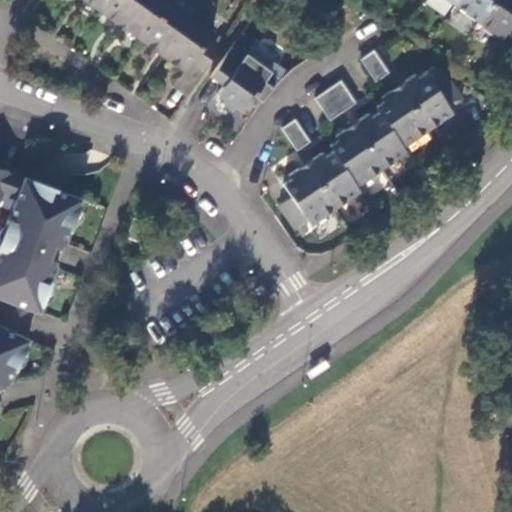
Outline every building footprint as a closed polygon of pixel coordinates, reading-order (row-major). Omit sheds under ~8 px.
[(87,0),(83,6),(97,16),(108,0),(87,0)] [(108,0),(97,16),(112,27),(116,21),(123,25),(140,0),(108,0)] [(125,36),(138,45),(167,5),(160,0),(140,0),(123,25),(129,30),(125,36)] [(167,5),(138,45),(154,57),(158,50),(163,54),(199,3),(194,0),(190,0),(184,8),(179,5),(175,10),(167,5)] [(437,0),(451,10),(458,0),(437,0)] [(458,0),(451,10),(475,27),(494,0),(458,0)] [(499,44),(511,26),(511,0),(494,0),(475,27),(499,44)] [(189,67),(199,74),(216,51),(203,42),(209,34),(200,27),(203,23),(198,20),(206,9),(199,3),(163,54),(169,59),(165,65),(182,77),(189,67)] [(285,79),(248,53),(246,56),(232,46),(224,57),(224,59),(209,81),(221,90),(215,99),(225,105),(222,109),(231,116),(237,106),(244,111),(252,99),(260,105),(267,96),(282,82),(285,79)] [(371,78),(382,70),(371,54),(359,63),(368,78),(371,78)] [(386,76),(382,70),(371,78),(368,78),(369,79),(373,85),(386,76)] [(401,98),(426,134),(450,117),(447,112),(459,103),(444,80),(431,70),(422,77),(415,81),(412,77),(400,85),(404,91),(401,98)] [(356,109),(339,84),(331,90),(326,93),(343,118),(356,109)] [(343,118),(326,93),(311,103),(329,128),(343,118)] [(400,151),(426,134),(401,98),(396,100),(391,99),(389,94),(377,100),(380,105),(372,110),(376,116),(400,151)] [(357,139),(380,173),(404,157),(400,151),(376,116),(367,122),(365,121),(356,126),(360,131),(357,139)] [(308,147),(291,124),(279,132),(295,155),(308,147)] [(354,190),(380,173),(357,139),(353,142),(348,140),(345,135),(332,142),(335,145),(327,150),(331,155),(354,190)] [(334,212),(358,196),(354,190),(331,155),(322,161),(319,158),(309,164),(313,171),(310,177),(334,212)] [(21,180),(7,174),(0,190),(0,197),(13,203),(21,180)] [(277,210),(293,233),(307,224),(309,229),(334,212),(310,177),(305,179),(301,178),(296,174),(287,179),(289,183),(281,188),(290,202),(277,210)] [(53,242),(62,245),(77,201),(21,180),(13,203),(0,237),(0,300),(1,300),(34,312),(36,313),(53,269),(45,265),(53,242)] [(124,242),(139,248),(146,230),(131,224),(124,242)] [(53,242),(45,265),(53,269),(62,245),(53,242)] [(0,328),(23,339),(34,312),(1,300),(0,301),(0,328)] [(0,379),(6,383),(26,342),(23,340),(23,339),(0,328),(0,379)]
